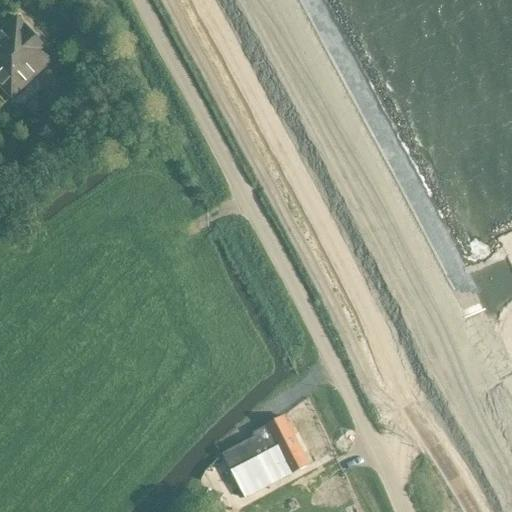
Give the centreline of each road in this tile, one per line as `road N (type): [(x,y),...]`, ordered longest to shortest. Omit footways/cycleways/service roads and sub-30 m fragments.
road 1 (tertiary): [(409,511),(142,0)]
road 2 (track): [(0,456),(29,438),(193,246),(254,210)]
